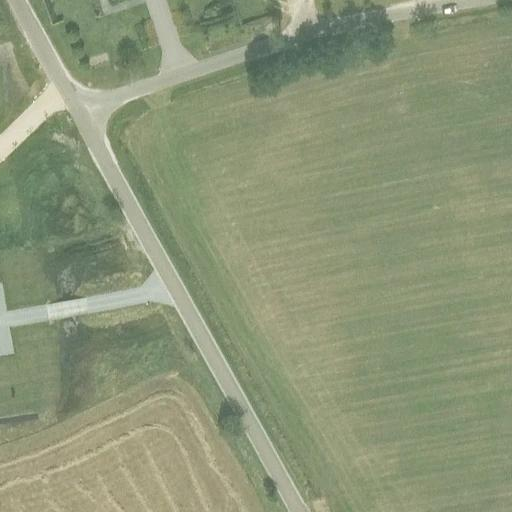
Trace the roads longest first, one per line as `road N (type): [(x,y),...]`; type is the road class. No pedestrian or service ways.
road 1 (unclassified): [(298,511),(77,113)]
road 2 (unclassified): [(77,113),(314,31),(478,0)]
road 3 (unclassified): [(77,113),(15,0)]
